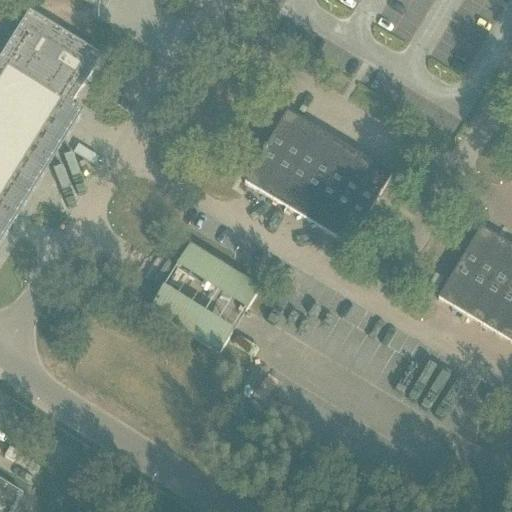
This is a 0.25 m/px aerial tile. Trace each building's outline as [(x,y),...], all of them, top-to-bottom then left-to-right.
[(72,107),(101,59),(29,14),(0,61),(0,246),(83,114),(72,107)] [(244,187),(247,188),(349,250),(391,179),(286,116),(267,148),(266,147),(264,151),(265,151),(244,187)] [(438,303),(441,305),(511,347),(511,250),(480,232),(438,303)] [(198,338),(240,338),(265,295),(265,290),(235,272),(190,272),(207,282),(223,282),(222,297),(210,297),(186,297),(175,290),(167,305),(166,308),(161,317),(176,317),(176,325),(198,338)] [(230,450),(238,456),(247,442),(238,437),(230,450)] [(10,452),(5,460),(15,466),(20,458),(10,452)] [(0,511),(14,511),(23,499),(0,484),(0,511)]
